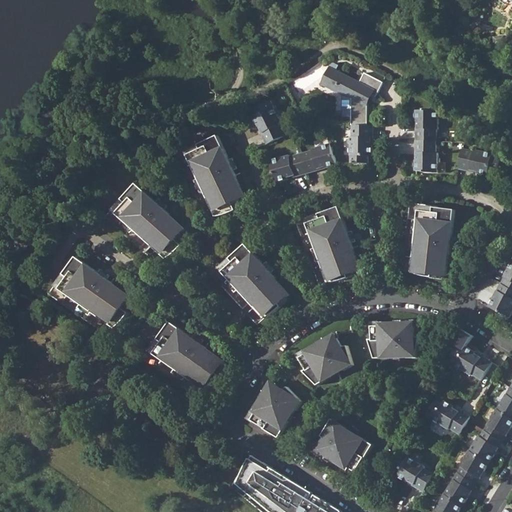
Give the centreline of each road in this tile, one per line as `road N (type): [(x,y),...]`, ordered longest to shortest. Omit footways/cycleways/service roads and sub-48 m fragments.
road 1 (residential): [(258,358),(233,400),(235,427),(360,511)]
road 2 (residential): [(77,226),(258,358)]
road 3 (residential): [(386,296),(317,316),(258,358)]
road 4 (residential): [(511,339),(452,306),(386,296)]
